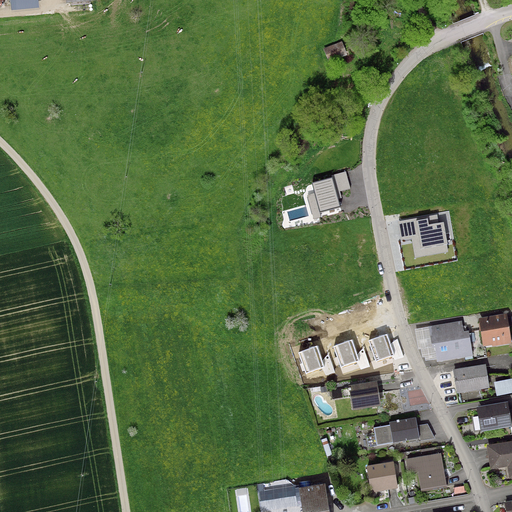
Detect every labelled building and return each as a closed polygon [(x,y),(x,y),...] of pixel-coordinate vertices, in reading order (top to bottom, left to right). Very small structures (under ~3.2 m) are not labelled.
[(308,196),(314,218),(320,216),(319,211),(339,205),(337,198),(341,197),(339,190),(349,187),(345,172),(332,176),(333,178),(313,183),(316,193),(308,196)] [(436,215),(399,222),(402,239),(412,237),(416,256),(448,250),(443,223),(438,224),(436,215)] [(503,317),(480,321),(484,346),(507,342),(503,317)] [(458,325),(429,329),(432,347),(435,347),(437,359),(467,355),(465,335),(460,336),(458,325)] [(393,354),(386,335),(370,341),(377,360),(393,354)] [(358,360),(351,341),(335,346),(342,366),(358,360)] [(323,366),(316,347),(300,353),(307,372),(323,366)] [(486,388),(482,368),(454,373),(457,393),(486,388)] [(375,405),(372,386),(349,389),(353,409),(375,405)] [(504,406),(478,411),(481,431),(507,427),(504,406)] [(414,438),(411,422),(390,426),(393,442),(414,438)] [(511,477),(511,444),(487,448),(490,469),(507,466),(509,478),(511,477)] [(438,457),(406,462),(408,472),(417,471),(420,489),(442,485),(438,457)] [(393,488),(389,466),(367,470),(370,492),(393,488)] [(293,504),(291,489),(260,494),(263,509),(293,504)] [(324,511),(320,489),(299,493),(302,511),(324,511)]
